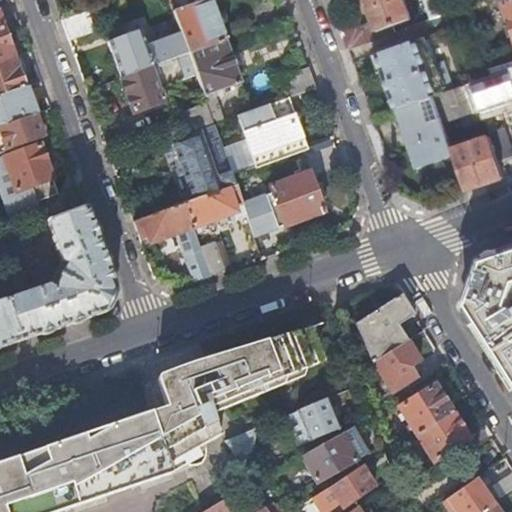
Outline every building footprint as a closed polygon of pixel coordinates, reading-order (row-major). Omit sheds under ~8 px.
[(176,4),(170,6),(177,23),(180,31),(188,55),(225,42),(211,1),(212,0),(180,0),(179,1),(182,10),(179,11),(176,4)] [(367,0),(379,32),(412,20),(404,0),(367,0)] [(425,0),(433,19),(442,16),(436,0),(425,0)] [(86,12),(62,21),(69,40),(93,31),(86,12)] [(0,64),(16,59),(5,28),(4,28),(0,18),(0,64)] [(180,31),(177,23),(165,27),(168,35),(180,31)] [(126,29),(129,35),(142,30),(140,24),(126,29)] [(344,33),(350,49),(374,41),(370,30),(365,32),(358,29),(344,33)] [(108,43),(121,79),(155,67),(147,44),(142,30),(129,35),(108,43)] [(147,44),(155,67),(188,55),(180,31),(168,35),(147,44)] [(426,39),(379,55),(385,73),(384,73),(394,101),(398,110),(435,98),(445,94),(426,39)] [(241,84),(225,42),(188,55),(196,76),(206,104),(214,125),(223,122),(213,95),(241,84)] [(155,67),(121,79),(134,115),(164,105),(163,102),(164,101),(163,99),(161,99),(158,89),(165,87),(196,76),(188,55),(155,67)] [(0,98),(27,89),(16,59),(0,64),(0,98)] [(315,88),(308,68),(277,79),(284,99),(288,98),(315,88)] [(511,77),(510,72),(472,85),(482,113),(489,134),(499,165),(511,161),(511,151),(505,128),(496,130),(490,110),(511,102),(511,77)] [(445,94),(435,98),(442,119),(444,125),(482,113),(472,85),(445,94)] [(161,99),(163,99),(168,97),(165,87),(158,89),(161,99)] [(0,128),(36,116),(33,105),(35,104),(36,102),(33,91),(30,90),(27,91),(27,89),(0,98),(0,128)] [(284,99),(236,117),(244,141),(255,169),(307,150),(288,98),(284,99)] [(175,115),(183,136),(199,131),(214,125),(206,104),(175,115)] [(0,128),(0,154),(44,139),(36,116),(0,128)] [(443,160),(454,157),(451,147),(444,125),(442,119),(404,132),(417,170),(435,163),(436,169),(445,166),(443,160)] [(214,125),(199,131),(202,139),(209,136),(211,141),(218,138),(214,125)] [(454,157),(466,191),(504,178),(499,165),(489,134),(451,147),(454,157)] [(205,146),(202,139),(180,147),(182,154),(205,146)] [(255,169),(244,141),(221,149),(230,172),(232,178),(255,169)] [(33,203),(58,194),(40,146),(4,159),(16,193),(28,189),(33,203)] [(175,157),(192,203),(235,187),(232,178),(230,172),(216,177),(205,146),(182,154),(175,157)] [(284,229),(323,214),(309,173),(269,188),(284,229)] [(244,184),(235,187),(242,206),(251,202),(244,184)] [(192,203),(185,205),(194,229),(233,215),(237,224),(247,220),(246,216),(242,206),(235,187),(192,203)] [(185,205),(134,224),(141,242),(150,239),(151,244),(194,229),(185,205)] [(7,303),(20,342),(106,313),(116,291),(87,209),(48,223),(62,263),(68,266),(57,292),(50,289),(7,303)] [(246,216),(247,220),(254,240),(269,235),(260,211),(246,216)] [(0,255),(33,244),(28,230),(0,239),(0,255)] [(201,250),(211,278),(231,271),(222,242),(201,250)] [(511,247),(483,257),(466,305),(511,377),(511,305),(511,306),(510,303),(511,296),(511,247)] [(187,255),(197,283),(211,278),(201,250),(187,255)] [(62,263),(50,289),(57,292),(68,266),(62,263)] [(354,324),(371,364),(372,363),(407,341),(398,326),(414,316),(400,294),(354,324)] [(0,349),(20,342),(7,303),(0,305),(0,349)] [(306,331),(305,330),(305,328),(156,380),(165,408),(0,462),(0,511),(56,511),(171,473),(168,464),(214,427),(205,400),(316,362),(306,331)] [(407,341),(372,363),(392,394),(416,378),(410,369),(420,362),(407,341)] [(415,435),(451,412),(434,385),(398,408),(415,435)] [(339,428),(327,399),(284,417),(296,448),(339,428)] [(387,404),(379,409),(380,411),(388,431),(399,423),(387,404)] [(468,436),(451,412),(415,435),(433,462),(469,439),(475,448),(490,437),(484,426),(468,436)] [(354,426),(323,444),(338,472),(369,454),(354,426)] [(252,450),(255,429),(225,442),(237,457),(252,450)] [(405,441),(395,448),(401,463),(411,456),(405,441)] [(338,472),(323,444),(301,456),(316,484),(338,472)] [(362,466),(310,500),(318,511),(340,511),(376,486),(362,466)] [(511,472),(493,486),(502,500),(511,493),(511,472)] [(482,511),(494,505),(476,478),(446,499),(448,503),(445,505),(449,511),(452,509),(454,511),(482,511)] [(284,484),(276,490),(277,492),(290,492),(284,484)] [(234,494),(202,511),(236,511),(243,508),(234,494)] [(446,499),(432,509),(433,511),(447,511),(449,511),(445,505),(448,503),(446,499)] [(286,511),(281,503),(275,507),(273,504),(261,511),(286,511)]
